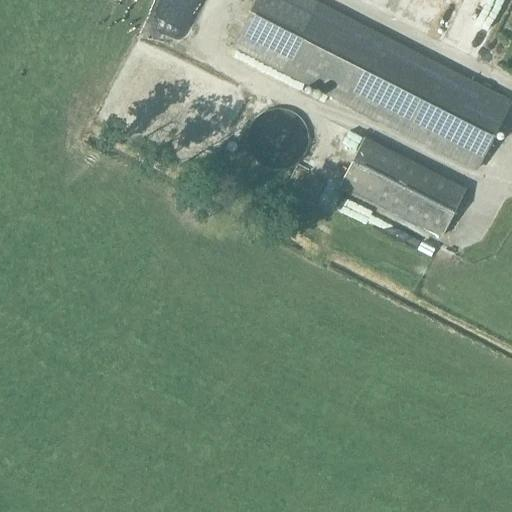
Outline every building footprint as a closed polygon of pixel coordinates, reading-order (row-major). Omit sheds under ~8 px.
[(256,0),(232,48),(280,72),(474,171),(509,102),(308,0),(256,0)] [(410,0),(409,6),(454,22),(462,0),(410,0)] [(456,7),(447,28),(471,38),(480,17),(456,7)] [(288,136),(272,143),(277,154),(292,147),(288,136)] [(440,238),(464,190),(364,139),(340,186),(440,238)]
